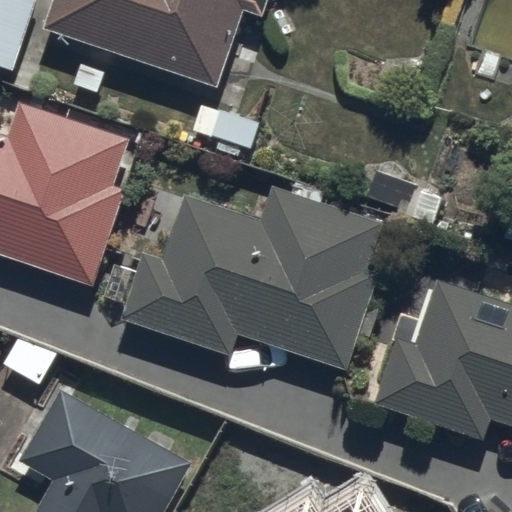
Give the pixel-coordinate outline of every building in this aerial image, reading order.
[(0,0),(0,61),(18,67),(39,0),(0,0)] [(57,0),(49,26),(224,84),(249,8),(272,15),(276,0),(57,0)] [(0,250),(99,286),(132,187),(116,181),(131,136),(23,100),(13,131),(0,126),(0,250)] [(362,167),(354,193),(396,206),(394,213),(431,225),(438,205),(410,196),(414,184),(362,167)] [(240,329),(351,368),(384,270),(369,264),(384,219),(276,183),(265,214),(188,188),(166,252),(145,245),(122,315),(232,351),(240,329)] [(496,418),(511,423),(511,299),(444,277),(423,341),(402,334),(378,404),(488,440),(496,418)] [(39,511),(168,511),(199,461),(69,385),(25,461),(58,480),(39,511)] [(319,511),(310,497),(286,511),(383,511),(366,484),(321,511),(319,511)]
